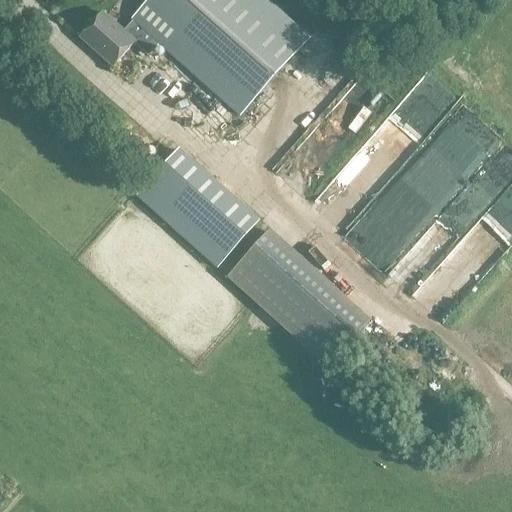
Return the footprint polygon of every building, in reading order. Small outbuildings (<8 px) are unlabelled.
[(268,0),(149,0),(132,19),(134,20),(123,32),(135,43),(134,43),(148,56),(159,44),(240,116),(311,38),(268,0)] [(114,66),(134,44),(134,43),(135,43),(123,32),(103,13),(81,37),(114,66)] [(482,163),(502,144),(472,111),(452,129),(456,133),(482,163)] [(389,114),(314,206),(347,233),(422,140),(389,114)] [(511,158),(511,147),(503,143),(499,151),(511,158)] [(180,149),(170,161),(137,197),(217,270),(261,222),(180,149)] [(371,321),(272,232),(230,279),(328,368),(371,321)]
